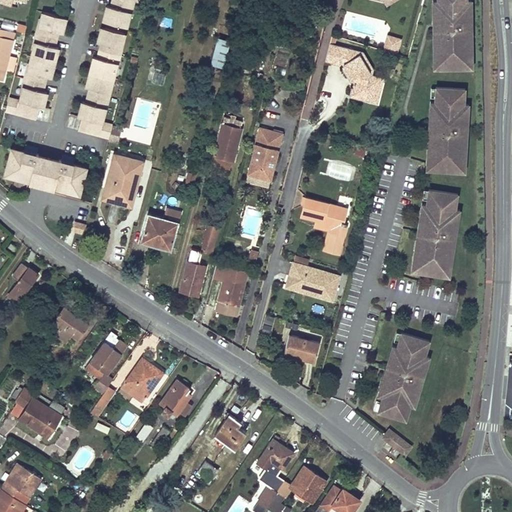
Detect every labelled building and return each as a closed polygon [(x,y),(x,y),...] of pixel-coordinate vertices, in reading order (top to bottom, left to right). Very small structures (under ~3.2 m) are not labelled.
[(112,0),(111,4),(107,3),(105,10),(109,11),(107,20),(126,26),(128,17),(125,16),(129,1),(129,0),(112,0)] [(435,12),(431,12),(432,26),(435,26),(436,34),(432,34),(432,49),(436,48),(437,57),(437,71),(471,70),(470,40),(465,40),(465,31),(469,31),(469,26),(464,27),(464,18),(469,17),(468,3),(463,3),(463,0),(434,0),(434,3),(435,12)] [(16,100),(13,112),(34,118),(37,106),(36,106),(39,97),(43,98),(45,90),(41,89),(45,74),(49,60),(53,44),(57,29),(61,30),(65,15),(41,9),(40,17),(42,17),(38,32),(34,46),(32,45),(28,60),(31,60),(26,77),(23,90),(20,90),(17,101),(16,100)] [(34,31),(31,45),(32,45),(34,46),(38,32),(42,17),(40,17),(38,16),(34,31)] [(15,29),(24,31),(26,24),(17,21),(15,29)] [(0,77),(2,78),(5,69),(12,38),(5,36),(7,28),(0,25),(0,77)] [(76,129),(98,135),(102,123),(100,123),(102,114),(100,113),(104,99),(108,84),(110,85),(115,67),(112,66),(115,53),(119,39),(122,39),(124,32),(101,25),(97,41),(101,42),(97,56),(93,72),(88,87),(84,102),(80,100),(78,107),(83,108),(80,118),(79,117),(76,129)] [(216,38),(209,63),(222,66),(228,41),(216,38)] [(120,55),(124,40),(122,39),(119,39),(115,53),(112,66),(115,67),(117,68),(120,55)] [(392,41),(386,39),(382,54),(388,56),(392,41)] [(398,42),(392,41),(388,56),(394,58),(398,42)] [(49,75),(57,45),(53,44),(49,60),(45,74),(49,75)] [(328,47),(323,65),(339,69),(344,77),(348,78),(352,83),(351,87),(348,98),(361,102),(363,96),(371,99),(376,79),(370,78),(367,77),(368,74),(372,72),(361,56),(355,59),(351,53),(328,47)] [(240,71),(245,51),(233,48),(228,67),(240,71)] [(92,55),(84,86),(88,87),(93,72),(97,56),(92,55)] [(22,76),(19,90),(20,90),(23,90),(26,77),(31,60),(28,60),(27,59),(22,76)] [(154,70),(151,82),(163,85),(166,73),(154,70)] [(376,106),(382,81),(376,79),(371,99),(363,96),(361,102),(376,106)] [(108,100),(112,86),(110,85),(108,84),(104,99),(100,113),(102,114),(104,115),(108,100)] [(460,104),(461,89),(432,87),(432,88),(431,97),(431,101),(431,110),(427,109),(426,124),(430,124),(429,132),(426,131),(425,146),(428,146),(428,155),(427,169),(461,171),(462,141),(458,141),(458,132),(463,132),(463,128),(459,127),(459,118),(464,119),(465,104),(460,104)] [(7,98),(4,110),(13,112),(16,100),(7,98)] [(224,114),(212,155),(233,160),(242,127),(240,127),(242,119),(224,114)] [(98,135),(107,138),(111,126),(102,123),(98,135)] [(247,171),(269,177),(280,132),(258,127),(247,171)] [(9,149),(2,177),(28,183),(35,156),(30,155),(32,147),(24,145),(22,152),(9,149)] [(363,156),(365,148),(356,146),(354,153),(363,156)] [(114,153),(102,197),(130,204),(143,161),(114,153)] [(64,155),(62,162),(58,162),(51,189),(77,195),(84,168),(72,165),(74,157),(64,155)] [(51,189),(58,162),(47,159),(35,156),(28,183),(27,184),(40,187),(51,190),(51,189)] [(212,158),(211,164),(229,167),(230,162),(212,158)] [(266,185),(269,177),(247,171),(245,180),(266,185)] [(194,183),(195,173),(186,172),(185,183),(194,183)] [(411,271),(445,276),(449,246),(445,246),(446,237),(451,238),(451,233),(447,232),(448,224),(453,224),(455,210),(450,209),(453,194),(424,189),(424,191),(422,200),(422,204),(421,212),(417,212),(415,226),(418,227),(417,234),(413,233),(411,248),(415,249),(414,257),(411,271)] [(336,205),(305,197),(300,212),(299,216),(315,220),(322,222),(321,225),(340,230),(345,212),(335,209),(336,205)] [(180,210),(166,206),(163,217),(177,221),(180,210)] [(163,217),(147,213),(140,240),(170,248),(177,221),(163,217)] [(83,234),(86,222),(73,219),(71,231),(83,234)] [(322,222),(315,220),(313,226),(339,234),(340,230),(321,225),(322,222)] [(200,249),(211,251),(217,227),(207,224),(200,249)] [(403,253),(410,255),(412,241),(405,240),(403,253)] [(17,246),(10,242),(7,246),(14,250),(17,246)] [(190,247),(179,290),(197,294),(205,265),(198,264),(201,250),(190,247)] [(252,249),(247,256),(254,260),(258,253),(252,249)] [(332,275),(286,261),(279,286),(293,290),(295,285),(308,289),(307,294),(325,300),(332,275)] [(8,295),(17,301),(37,273),(21,262),(12,276),(18,281),(8,295)] [(227,262),(215,309),(235,314),(247,268),(227,262)] [(293,290),(307,294),(308,289),(295,285),(293,290)] [(66,318),(71,311),(63,305),(52,322),(54,323),(50,328),(67,340),(71,335),(77,339),(89,323),(80,317),(75,325),(66,318)] [(75,325),(80,317),(71,311),(66,318),(75,325)] [(112,347),(118,340),(110,333),(100,347),(102,348),(105,345),(108,344),(112,347)] [(320,342),(289,334),(284,353),(314,361),(320,342)] [(390,356),(385,370),(392,372),(390,379),(383,377),(379,391),(383,392),(380,400),(379,404),(376,413),(376,414),(404,423),(408,408),(413,409),(417,395),(413,394),(415,385),(420,386),(421,382),(416,381),(419,372),(424,374),(428,360),(423,358),(428,343),(400,335),(399,336),(397,345),(396,349),(393,357),(390,356)] [(85,367),(98,377),(92,385),(102,392),(107,385),(111,379),(102,372),(103,370),(106,372),(111,365),(114,366),(118,360),(115,359),(126,345),(118,340),(112,347),(108,344),(105,345),(102,348),(100,347),(85,367)] [(163,369),(143,356),(140,361),(150,368),(152,365),(162,372),(163,369)] [(121,387),(120,389),(141,403),(162,372),(152,365),(150,368),(140,361),(125,382),(123,381),(119,386),(121,387)] [(189,389),(176,380),(160,402),(165,406),(161,412),(167,415),(171,410),(176,414),(190,394),(188,392),(189,389)] [(49,431),(64,408),(52,400),(47,407),(33,397),(33,394),(23,387),(22,388),(17,385),(15,389),(13,388),(8,396),(25,408),(18,418),(36,430),(40,425),(49,431)] [(102,392),(90,408),(97,413),(113,390),(107,385),(102,392)] [(127,429),(134,416),(125,411),(118,424),(127,429)] [(240,421),(229,413),(214,435),(226,443),(222,448),(229,452),(244,431),(237,425),(240,421)] [(97,421),(94,428),(107,433),(110,427),(97,421)] [(142,441),(153,426),(146,421),(135,437),(142,441)] [(49,431),(40,425),(36,430),(46,436),(49,431)] [(159,446),(169,430),(162,426),(151,441),(159,446)] [(389,430),(382,439),(387,443),(394,435),(389,430)] [(394,435),(387,443),(404,456),(411,448),(394,435)] [(282,470),(293,453),(273,439),(257,463),(266,469),(267,466),(270,462),(277,467),(282,470)] [(218,469),(200,457),(190,471),(202,479),(204,474),(211,479),(218,469)] [(277,467),(270,462),(267,466),(274,471),(277,467)] [(29,496),(40,477),(21,464),(9,483),(5,481),(0,488),(12,494),(16,488),(29,496)] [(312,502),(326,481),(304,466),(291,486),(290,487),(291,488),(312,502)] [(261,511),(265,508),(283,480),(275,475),(253,509),(257,511),(261,511)] [(42,494),(48,479),(41,477),(35,492),(42,494)] [(291,486),(283,480),(265,508),(271,511),(290,511),(292,510),(282,502),(291,488),(290,487),(291,486)] [(349,511),(358,499),(342,488),(341,489),(333,483),(319,504),(328,510),(326,511),(349,511)] [(0,511),(16,511),(23,502),(12,494),(0,488),(0,511)] [(21,511),(26,504),(23,502),(16,511),(21,511)]
